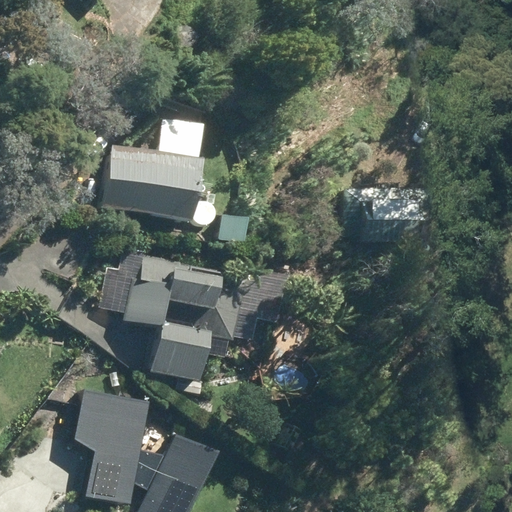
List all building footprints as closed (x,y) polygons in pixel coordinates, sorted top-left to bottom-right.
[(112,147),(100,209),(190,226),(201,163),(112,147)] [(348,194),(346,264),(429,266),(430,195),(348,194)] [(136,261),(124,323),(156,329),(147,377),(197,387),(207,339),(233,344),(245,283),(136,261)] [(127,403),(79,395),(69,441),(89,455),(81,502),(124,510),(140,423),(127,403)] [(304,435),(284,424),(272,445),(293,456),(304,435)] [(184,511),(212,459),(174,438),(134,511),(184,511)]
